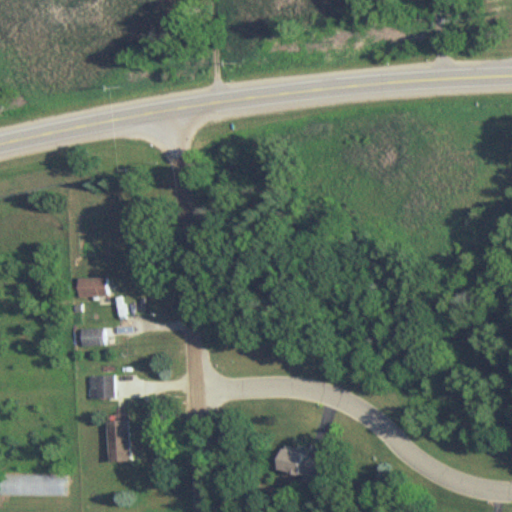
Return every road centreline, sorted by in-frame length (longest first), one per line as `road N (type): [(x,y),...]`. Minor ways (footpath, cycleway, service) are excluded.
road 1 (tertiary): [(511,71),(290,88),(0,140)]
road 2 (residential): [(177,156),(206,511)]
road 3 (residential): [(199,385),(319,383),(378,413),(447,472),(511,485)]
